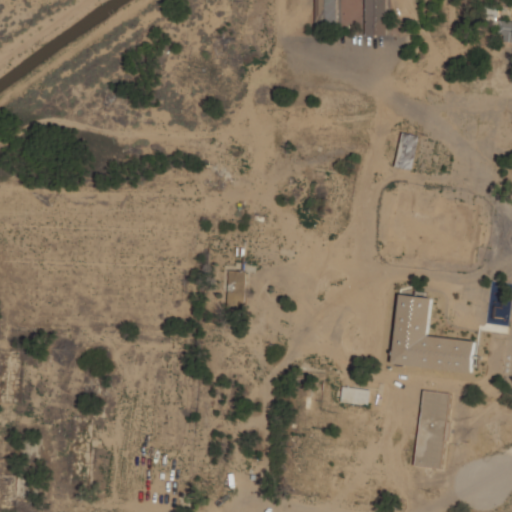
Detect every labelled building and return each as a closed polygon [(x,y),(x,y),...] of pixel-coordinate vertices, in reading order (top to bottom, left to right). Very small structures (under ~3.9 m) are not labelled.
[(317,0),(317,27),(338,27),(338,0),(317,0)] [(387,34),(387,0),(366,0),(366,34),(387,34)] [(511,40),(511,20),(499,20),(499,40),(511,40)] [(412,169),(421,136),(405,131),(396,164),(412,169)] [(475,204),(439,201),(438,209),(412,206),(414,189),(395,187),(390,238),(434,243),(433,257),(470,261),(475,204)] [(230,305),(246,305),(246,269),(230,269),(230,305)] [(461,317),(429,313),(430,302),(399,299),(394,337),(426,341),(427,332),(459,336),(461,317)] [(300,374),(328,382),(330,374),(303,366),(300,374)] [(342,401),(370,404),(372,388),(344,385),(342,401)] [(416,465),(446,468),(453,391),(424,388),(416,465)] [(334,437),(335,428),(294,425),(293,434),(334,437)] [(333,472),(334,463),(286,457),(285,467),(333,472)]
